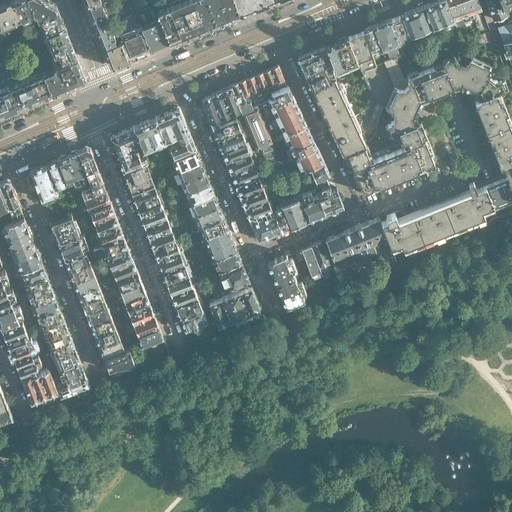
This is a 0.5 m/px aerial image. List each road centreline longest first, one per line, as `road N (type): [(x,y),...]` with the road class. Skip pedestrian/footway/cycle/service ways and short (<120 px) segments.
road 1 (residential): [(181,80),(252,259),(353,216)]
road 2 (residential): [(353,216),(461,176),(478,161),(453,102),(421,109),(391,97)]
road 3 (residential): [(91,123),(175,341)]
road 4 (secondary): [(317,0),(102,88)]
road 5 (residential): [(95,367),(11,160)]
road 6 (residential): [(353,216),(277,39)]
